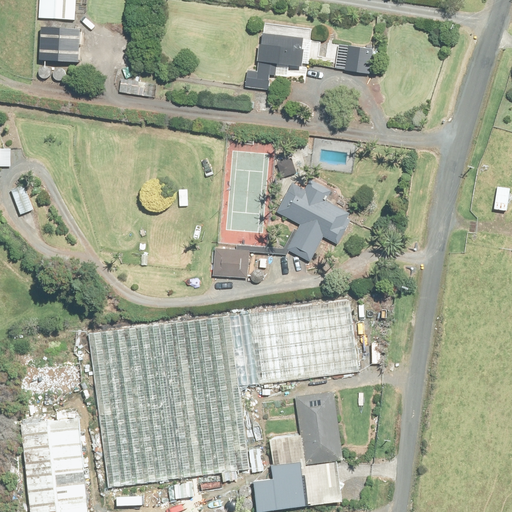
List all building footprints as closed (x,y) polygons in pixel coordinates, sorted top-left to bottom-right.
[(77,0),(40,0),(40,18),(77,20),(77,0)] [(258,62),(291,66),(304,67),(305,64),(343,68),(342,71),(374,74),(376,49),(334,44),(334,43),(320,41),(319,44),(312,43),(314,28),(265,23),(263,43),(260,43),(258,62)] [(83,29),(42,26),(40,60),(81,63),(83,29)] [(154,81),(122,79),(121,94),(154,96),(154,81)] [(295,227),(286,246),(313,261),(324,238),(328,240),(333,230),(335,231),(338,226),(344,229),(352,214),(325,201),(330,193),(309,183),(305,191),(291,184),(277,213),(300,224),(298,229),(295,227)] [(511,188),(499,186),(496,209),(508,211),(511,188)] [(26,189),(14,193),(22,214),(33,210),(26,189)] [(257,252),(215,250),(214,277),(255,279),(257,252)] [(353,298),(90,332),(110,488),(223,474),(224,482),(239,480),(238,472),(252,470),(253,473),(265,471),(261,450),(250,452),(241,386),(363,370),(353,298)] [(82,363),(73,363),(73,378),(83,377),(82,363)] [(303,435),(271,439),(275,463),(272,464),(274,478),(255,481),(258,511),(262,511),(343,502),(338,462),(344,461),(335,393),(298,398),(303,435)] [(90,511),(80,417),(22,423),(31,511),(90,511)] [(189,483),(180,483),(181,497),(190,496),(189,483)]
